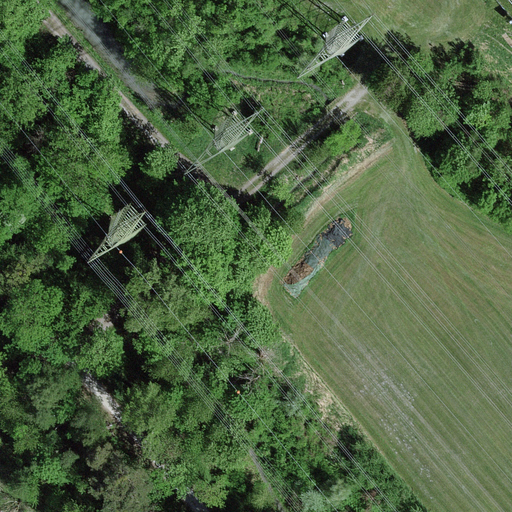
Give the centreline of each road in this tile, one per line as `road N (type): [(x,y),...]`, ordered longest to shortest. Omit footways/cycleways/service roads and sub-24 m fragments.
road 1 (track): [(31,0),(218,216),(60,349)]
road 2 (track): [(198,511),(0,273)]
